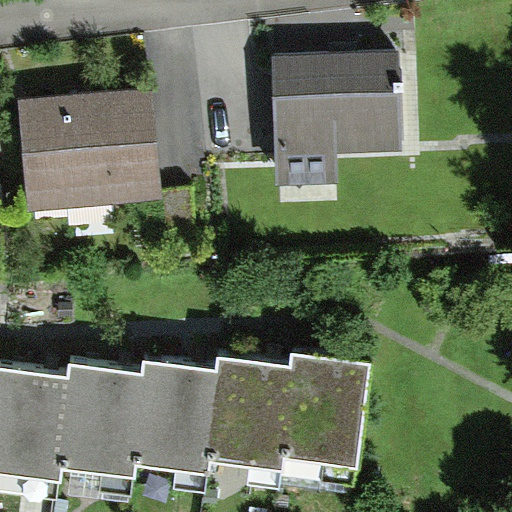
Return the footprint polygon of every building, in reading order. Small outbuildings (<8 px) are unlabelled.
[(386,54),(278,55),(280,171),(325,171),(325,138),(387,137),(386,54)] [(134,89),(22,97),(29,190),(141,181),(134,89)] [(188,239),(184,190),(157,192),(161,241),(188,239)] [(291,349),(281,455),(357,462),(366,356),(291,349)] [(217,356),(210,457),(277,462),(284,361),(217,356)] [(143,359),(133,464),(202,470),(212,366),(143,359)] [(69,360),(60,467),(129,473),(138,367),(69,360)] [(0,364),(0,466),(56,471),(66,371),(0,364)]
